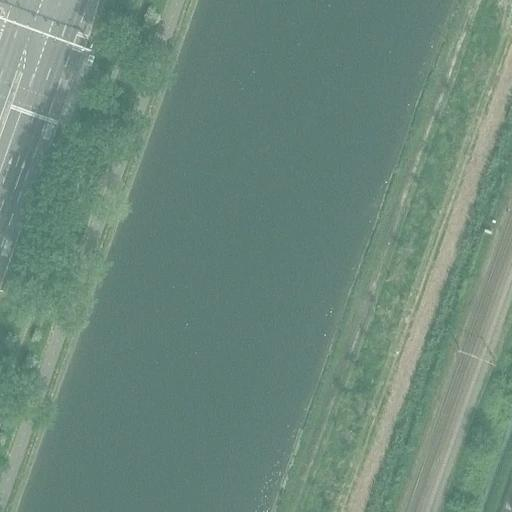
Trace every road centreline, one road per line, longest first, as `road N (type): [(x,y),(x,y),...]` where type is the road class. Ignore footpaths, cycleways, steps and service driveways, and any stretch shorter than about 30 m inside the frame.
road 1 (track): [(305,511),(490,0)]
road 2 (primary): [(0,203),(59,37)]
